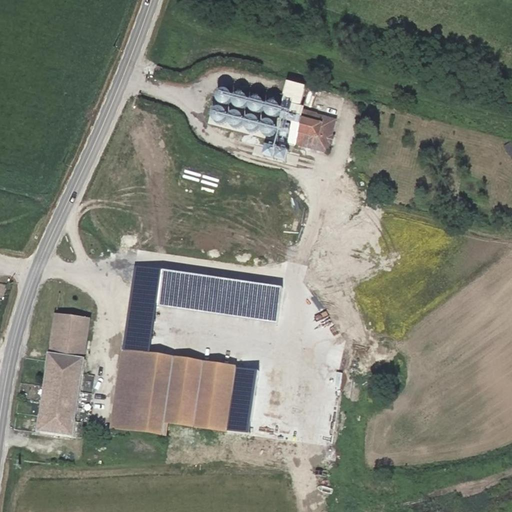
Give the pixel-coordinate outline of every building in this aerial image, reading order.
[(212,102),(210,108),(216,110),(213,123),(249,133),(245,149),(254,151),(253,155),(270,158),(275,139),(328,154),(336,121),(222,90),(218,103),(212,102)] [(511,143),(510,141),(503,146),(511,159),(511,158),(511,143)] [(154,271),(152,283),(169,286),(171,274),(154,271)] [(55,315),(38,432),(73,436),(93,319),(55,315)] [(111,426),(166,434),(167,423),(227,430),(227,429),(235,370),(236,368),(204,362),(205,353),(141,343),(140,340),(124,338),(111,426)] [(245,432),(246,424),(253,373),(235,370),(227,429),(245,432)]
